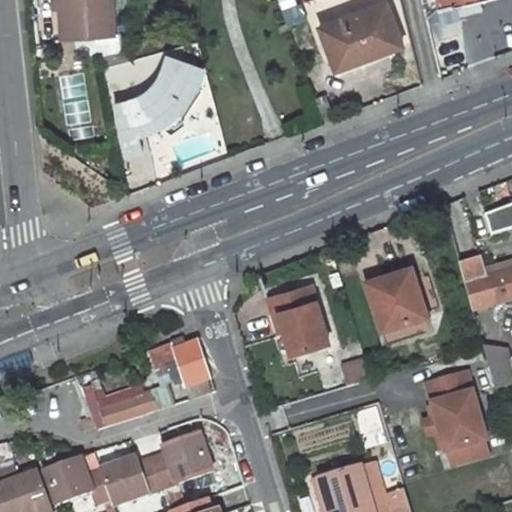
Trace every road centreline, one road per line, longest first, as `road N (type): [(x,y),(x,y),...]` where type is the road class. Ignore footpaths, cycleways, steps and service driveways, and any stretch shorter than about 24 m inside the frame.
road 1 (primary): [(373,146),(30,276)]
road 2 (primary): [(194,265),(511,144)]
road 3 (unclassified): [(30,276),(3,0)]
road 4 (residential): [(0,428),(94,442),(239,399)]
road 5 (primary): [(373,146),(339,182),(207,232),(194,265)]
road 6 (unknown): [(277,153),(221,0)]
road 7 (primary): [(47,323),(194,265)]
road 8 (primary): [(511,95),(373,146)]
road 9 (residential): [(194,265),(239,399)]
